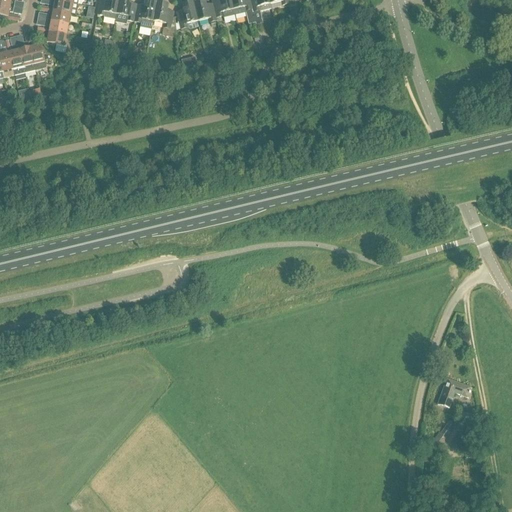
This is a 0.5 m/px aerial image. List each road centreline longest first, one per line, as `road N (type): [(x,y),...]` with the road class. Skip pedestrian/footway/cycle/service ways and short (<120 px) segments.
road 1 (primary): [(0,264),(511,143)]
road 2 (unclassified): [(399,5),(299,33),(274,57),(257,91),(225,116),(0,163)]
road 3 (tertiary): [(494,269),(437,131),(399,5)]
road 4 (unclassified): [(408,511),(423,381),(445,318),(458,293),(494,269)]
